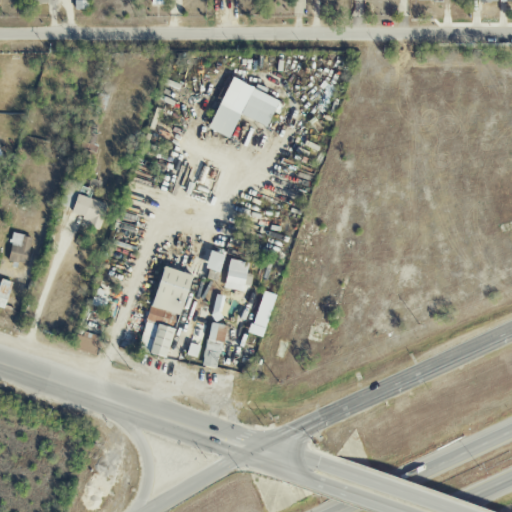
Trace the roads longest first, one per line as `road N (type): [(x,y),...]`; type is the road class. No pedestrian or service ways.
road 1 (residential): [(0,37),(511,37)]
road 2 (secondary): [(511,333),(271,445)]
road 3 (secondary): [(328,466),(139,402),(93,395)]
road 4 (secondary): [(93,395),(127,416),(305,478)]
road 5 (motorway): [(511,426),(325,511)]
road 6 (secondary): [(271,445),(144,511)]
road 7 (secondary): [(454,511),(328,466)]
